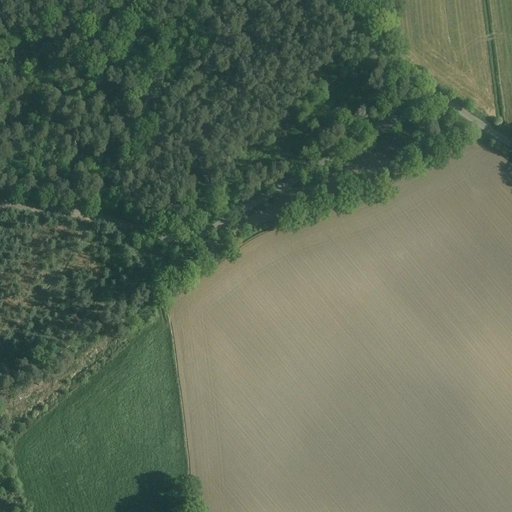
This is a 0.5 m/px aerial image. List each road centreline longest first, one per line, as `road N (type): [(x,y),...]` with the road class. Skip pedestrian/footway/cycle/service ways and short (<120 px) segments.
road 1 (unclassified): [(437,95),(189,240),(0,203)]
road 2 (unclassified): [(437,95),(314,0)]
